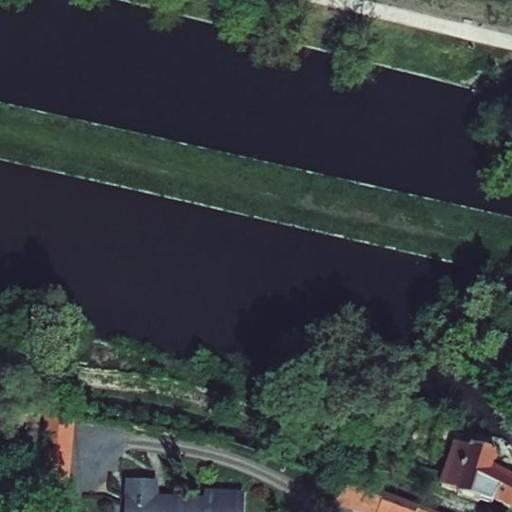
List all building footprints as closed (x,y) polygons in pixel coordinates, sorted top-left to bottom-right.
[(505,159),(498,141),(491,146),(488,155),(496,161),(505,159)] [(441,349),(452,355),(459,351),(463,340),(454,333),(446,334),(440,341),(441,349)] [(42,480),(73,481),(76,426),(44,425),(42,480)] [(449,450),(431,491),(474,511),(478,504),(495,511),(508,511),(511,505),(511,493),(478,480),(484,465),(449,450)] [(227,511),(228,501),(146,499),(145,477),(119,478),(117,511),(227,511)] [(426,511),(344,481),(336,503),(359,511),(426,511)]
